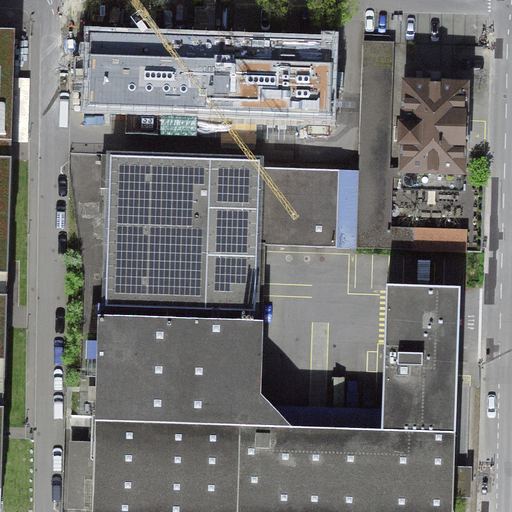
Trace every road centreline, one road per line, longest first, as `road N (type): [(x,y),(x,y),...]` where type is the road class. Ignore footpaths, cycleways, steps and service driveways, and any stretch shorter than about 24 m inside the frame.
road 1 (residential): [(511,0),(496,511)]
road 2 (residential): [(57,0),(49,511)]
